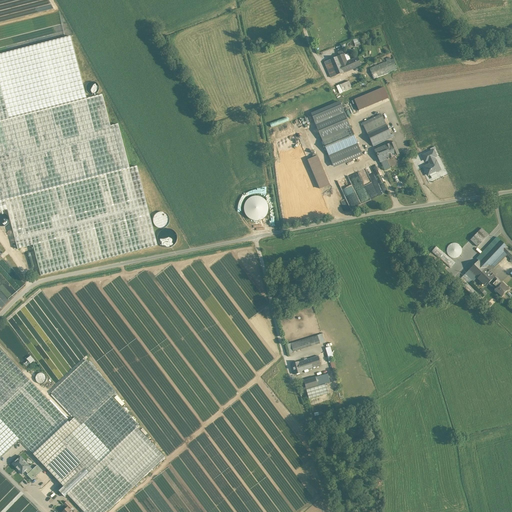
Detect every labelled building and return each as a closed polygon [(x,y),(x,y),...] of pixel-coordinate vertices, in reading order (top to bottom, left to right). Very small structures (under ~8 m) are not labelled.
[(70,37),(0,54),(0,121),(87,99),(70,37)] [(339,56),(325,62),(331,78),(349,70),(346,62),(347,62),(343,54),(339,56)] [(347,62),(346,62),(349,70),(361,65),(358,57),(347,62)] [(393,59),(369,69),(374,79),(398,69),(393,59)] [(349,81),(340,85),(343,92),(352,89),(349,81)] [(87,93),(97,93),(98,83),(88,83),(87,93)] [(356,110),(387,99),(383,87),(352,98),(356,110)] [(87,99),(0,121),(0,201),(129,168),(118,124),(110,126),(102,95),(87,99)] [(367,135),(373,146),(392,138),(386,125),(383,117),(363,126),(367,135)] [(290,131),(300,159),(313,155),(306,135),(301,137),(300,135),(296,136),(293,129),(290,131)] [(322,140),(328,155),(352,145),(352,146),(357,143),(354,137),(350,138),(346,130),(322,140)] [(394,142),(390,144),(385,146),(390,158),(391,157),(398,154),(394,142)] [(385,146),(375,150),(380,162),(387,159),(390,158),(385,146)] [(433,149),(421,154),(425,164),(421,165),(426,176),(440,170),(434,157),(436,156),(433,149)] [(328,185),(316,155),(306,159),(317,189),(328,185)] [(387,159),(380,162),(384,170),(390,168),(387,159)] [(375,165),(358,172),(370,199),(388,192),(375,165)] [(129,168),(0,201),(0,211),(7,210),(18,249),(33,245),(41,276),(158,245),(137,166),(129,168)] [(267,214),(268,205),(261,197),(250,196),(244,202),(242,212),(248,219),(259,221),(267,214)] [(153,218),(153,221),(153,224),(155,226),(157,228),(160,229),(163,228),(166,227),(168,225),(169,223),(169,220),(169,217),(167,215),(165,213),(162,212),(159,212),(157,213),(154,215),(153,218)] [(0,226),(3,227),(5,226),(7,225),(9,223),(9,220),(8,218),(7,216),(5,214),(2,214),(0,214),(0,226)] [(488,235),(481,228),(477,233),(484,240),(488,235)] [(158,236),(158,239),(158,242),(160,244),(162,246),(165,248),(168,248),(171,247),(173,246),(175,244),(177,241),(177,238),(177,235),(175,232),(173,230),(170,229),(167,229),(164,229),(162,231),(160,233),(158,236)] [(484,240),(477,233),(470,240),(477,247),(484,240)] [(497,237),(476,259),(478,261),(480,262),(500,241),(497,237)] [(500,241),(480,262),(485,268),(488,265),(489,265),(502,251),(507,247),(500,241)] [(461,253),(462,250),(461,248),(459,245),(457,244),(454,243),(451,244),(449,245),(447,248),(446,251),(447,254),(449,256),(451,258),(454,258),(457,258),(459,256),(461,253)] [(511,251),(507,247),(502,251),(506,255),(511,260),(511,251)] [(502,251),(489,265),(492,269),(493,269),(506,255),(502,251)] [(480,262),(478,261),(469,270),(484,285),(485,286),(488,283),(494,277),(495,277),(489,271),(485,268),(480,262)] [(484,285),(469,270),(462,277),(477,292),(484,285)] [(494,277),(488,283),(489,284),(489,285),(491,287),(493,284),(496,288),(501,283),(494,277)] [(508,290),(501,283),(496,288),(494,290),(502,297),(508,290)] [(317,336),(299,341),(301,349),(320,344),(317,336)] [(299,341),(291,344),(293,352),(301,349),(299,341)] [(68,421),(0,348),(0,418),(33,454),(68,421)] [(29,364),(34,360),(29,355),(25,359),(29,364)] [(314,357),(298,362),(301,371),(317,366),(314,357)] [(86,360),(51,393),(81,425),(83,423),(111,396),(112,397),(116,392),(86,360)] [(301,371),(298,362),(292,364),(295,375),(301,373),(301,371)] [(35,381),(44,382),(45,374),(35,373),(35,381)] [(328,374),(315,377),(317,386),(330,382),(328,374)] [(315,377),(303,381),(306,389),(317,386),(315,377)] [(271,381),(265,387),(270,392),(273,389),(276,386),(271,381)] [(111,396),(83,423),(111,452),(137,428),(139,426),(112,397),(111,396)] [(111,452),(83,423),(81,425),(63,442),(91,471),(111,452)] [(137,428),(113,450),(142,481),(143,482),(166,459),(137,428)] [(63,442),(39,462),(61,489),(59,491),(64,497),(85,477),(91,471),(63,442)] [(142,481),(113,450),(111,452),(91,471),(85,477),(93,485),(97,481),(113,467),(134,489),(142,481)] [(30,467),(20,456),(12,464),(22,474),(25,471),(30,467)] [(32,470),(37,475),(42,471),(37,465),(32,470)] [(113,467),(97,481),(117,501),(125,493),(127,496),(134,489),(113,467)] [(37,475),(32,470),(28,474),(27,475),(32,480),(37,475)] [(117,501),(97,481),(93,485),(85,477),(81,481),(108,509),(117,501)] [(64,497),(78,511),(104,511),(108,509),(81,481),(64,497)]
